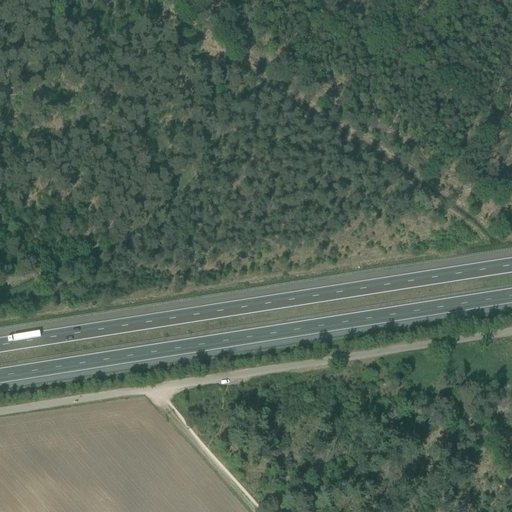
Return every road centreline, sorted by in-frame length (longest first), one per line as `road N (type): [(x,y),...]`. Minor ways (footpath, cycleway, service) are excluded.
road 1 (unclassified): [(0,411),(511,330)]
road 2 (motorway): [(0,376),(511,295)]
road 3 (motorway): [(511,265),(0,345)]
road 4 (track): [(254,511),(151,388)]
